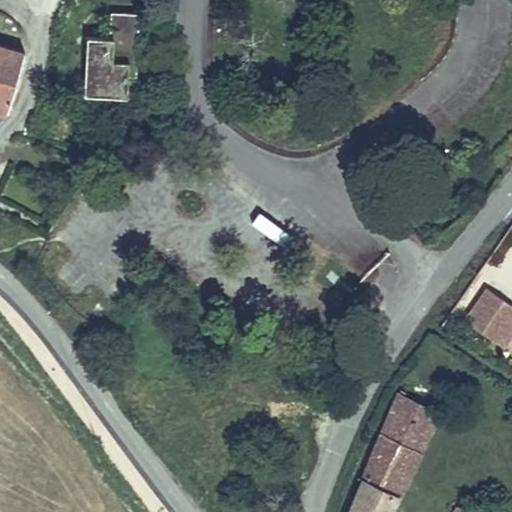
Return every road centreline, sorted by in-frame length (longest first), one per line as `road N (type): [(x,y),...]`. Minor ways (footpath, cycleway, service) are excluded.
road 1 (residential): [(511,173),(357,377),(311,511)]
road 2 (tertiary): [(0,273),(179,511)]
